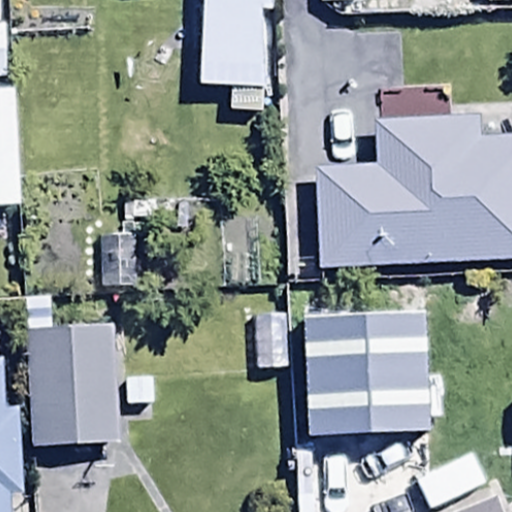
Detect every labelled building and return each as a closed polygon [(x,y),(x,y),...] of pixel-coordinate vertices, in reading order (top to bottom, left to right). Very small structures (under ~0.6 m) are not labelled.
[(202,0),(197,97),(259,100),(263,22),(269,22),(270,0),(202,0)] [(511,0),(318,0),(319,14),(372,12),(371,0),(484,0),(485,12),(511,11),(511,0)] [(0,217),(18,216),(13,97),(0,97),(0,217)] [(312,180),(316,278),(511,269),(511,145),(486,147),(485,124),(373,129),(375,177),(312,180)] [(139,243),(97,243),(96,297),(138,297),(139,243)] [(288,325),(251,325),(251,379),(288,379),(288,325)] [(112,335),(25,339),(30,462),(117,458),(112,335)] [(0,511),(8,511),(8,505),(23,504),(20,419),(3,420),(2,369),(0,368),(0,511)] [(346,406),(302,407),(305,511),(404,511),(404,494),(390,495),(389,469),(364,470),(363,439),(348,440),(346,406)]
